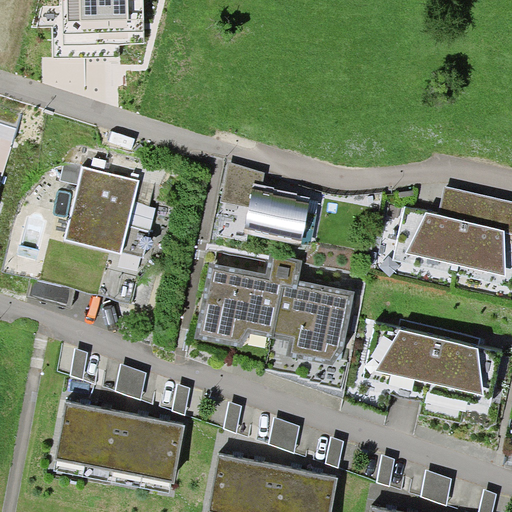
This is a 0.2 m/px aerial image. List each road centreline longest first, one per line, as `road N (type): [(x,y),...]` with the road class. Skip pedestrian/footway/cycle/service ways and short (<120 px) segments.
road 1 (residential): [(511,483),(0,302)]
road 2 (residential): [(0,77),(345,183),(440,175),(511,187)]
